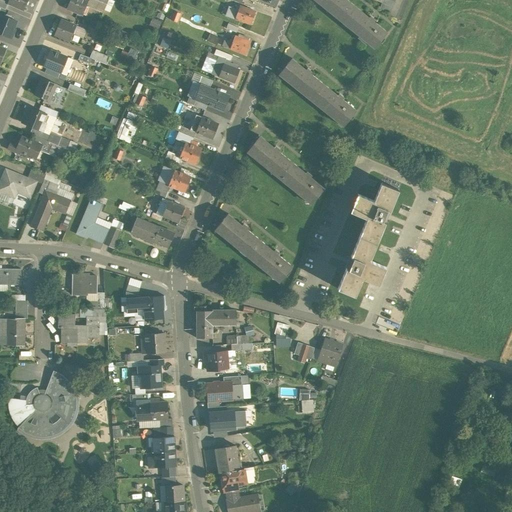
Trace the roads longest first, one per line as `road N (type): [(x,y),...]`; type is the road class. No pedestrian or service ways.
road 1 (residential): [(289,0),(178,282)]
road 2 (residential): [(178,282),(203,511)]
road 3 (residential): [(178,282),(396,340)]
road 4 (residential): [(178,282),(40,250)]
road 5 (residential): [(51,0),(0,122)]
